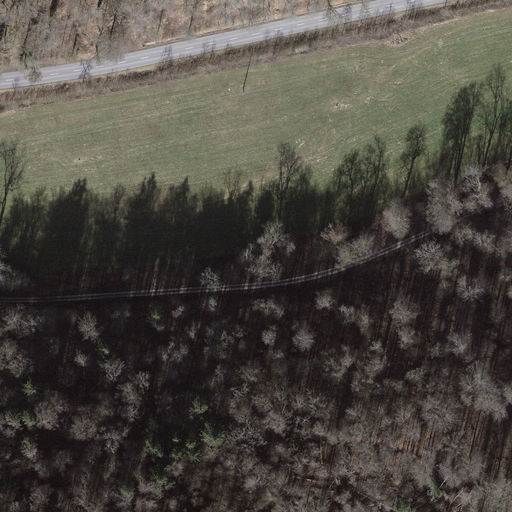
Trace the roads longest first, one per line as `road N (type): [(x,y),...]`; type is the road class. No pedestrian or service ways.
road 1 (track): [(511,192),(313,277),(0,296)]
road 2 (secondary): [(0,80),(413,0)]
